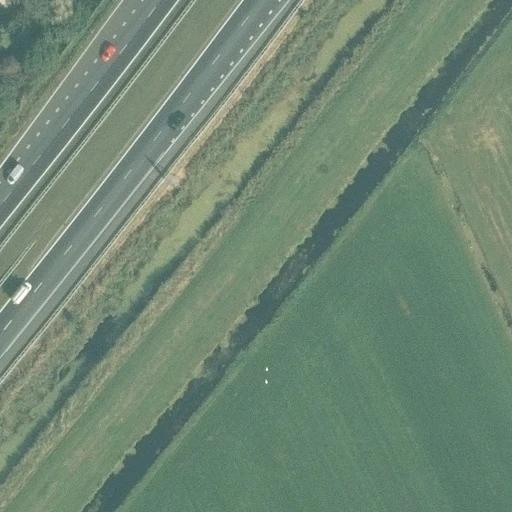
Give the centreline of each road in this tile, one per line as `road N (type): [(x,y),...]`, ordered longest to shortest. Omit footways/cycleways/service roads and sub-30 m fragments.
road 1 (motorway): [(0,328),(257,0)]
road 2 (motorway): [(159,0),(0,204)]
